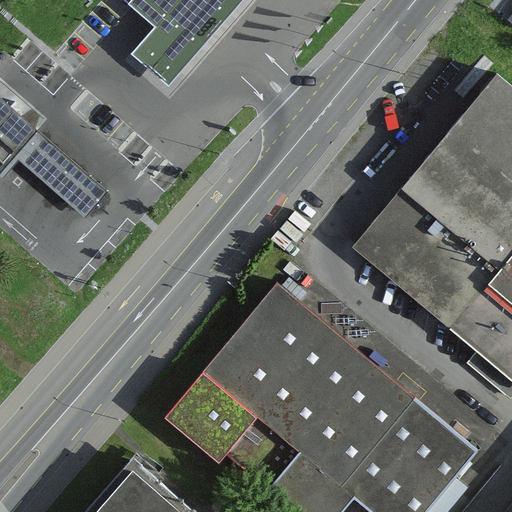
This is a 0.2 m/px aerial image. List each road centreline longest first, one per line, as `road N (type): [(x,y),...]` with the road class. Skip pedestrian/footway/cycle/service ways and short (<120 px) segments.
road 1 (primary): [(415,0),(88,385)]
road 2 (primary): [(13,511),(50,464),(88,385)]
